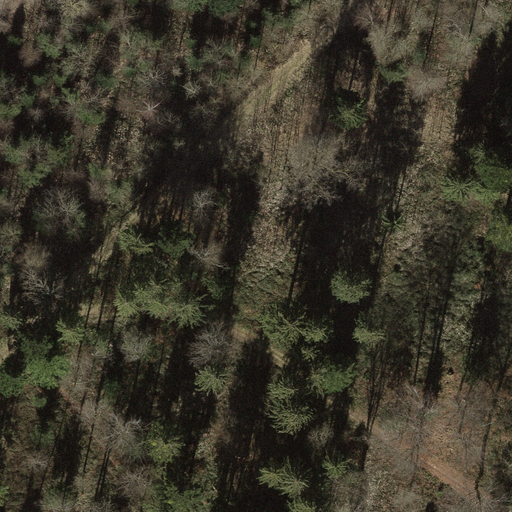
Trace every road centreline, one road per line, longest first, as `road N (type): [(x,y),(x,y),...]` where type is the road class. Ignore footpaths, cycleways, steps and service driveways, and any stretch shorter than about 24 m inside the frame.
road 1 (track): [(0,356),(31,326),(156,316),(241,332),(280,351),(480,511)]
road 2 (track): [(31,326),(358,0)]
